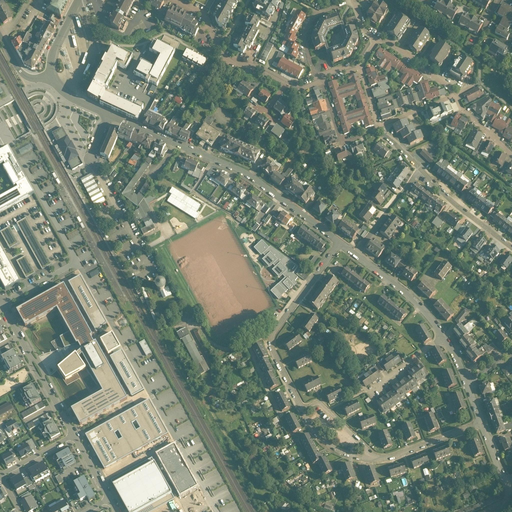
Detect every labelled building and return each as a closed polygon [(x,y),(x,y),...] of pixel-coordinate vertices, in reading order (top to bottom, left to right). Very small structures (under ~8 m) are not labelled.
[(70,1),(68,0),(52,0),(46,11),(52,14),(50,18),(53,19),(54,19),(55,16),(61,19),(70,1)] [(120,0),(115,10),(115,11),(117,12),(124,16),(126,17),(127,16),(135,0),(120,0)] [(164,3),(158,0),(150,0),(148,5),(160,11),(164,3)] [(194,0),(194,1),(199,4),(199,3),(205,7),(208,0),(214,0),(209,10),(212,16),(214,16),(215,14),(216,14),(220,6),(223,0),(194,0)] [(223,0),(220,6),(233,13),(232,12),(235,6),(236,7),(239,0),(223,0)] [(276,0),(269,0),(268,3),(265,1),(263,4),(257,1),(253,8),(257,10),(255,13),(261,16),(262,14),(270,19),(275,9),(276,10),(281,2),(276,0)] [(490,2),(486,0),(467,0),(486,10),(490,2)] [(453,8),(450,6),(451,5),(451,4),(452,3),(451,1),(450,2),(449,3),(448,3),(447,5),(445,3),(445,4),(439,1),(434,10),(437,12),(439,15),(441,16),(442,15),(446,17),(448,20),(450,21),(451,20),(453,21),(456,15),(458,12),(455,10),(452,8),(453,8)] [(379,2),(377,4),(375,3),(367,16),(369,17),(367,19),(376,25),(377,23),(379,24),(388,11),(386,10),(387,8),(379,2)] [(12,20),(3,3),(0,4),(0,18),(3,25),(12,20)] [(233,13),(220,6),(216,14),(215,14),(214,16),(216,18),(215,20),(217,25),(219,26),(218,27),(222,29),(223,28),(224,28),(233,13)] [(511,13),(511,10),(503,6),(497,16),(503,19),(511,24),(511,22),(511,13)] [(464,7),(460,9),(457,7),(455,10),(458,12),(456,15),(462,18),(464,15),(466,16),(468,13),(465,11),(464,7)] [(186,17),(171,9),(165,22),(180,30),(186,17)] [(124,16),(117,12),(115,16),(113,16),(112,16),(108,23),(112,25),(111,26),(119,31),(120,29),(123,31),(127,24),(126,23),(125,21),(122,19),(124,16)] [(306,17),(297,12),(294,18),(302,22),(306,17)] [(270,19),(262,14),(261,16),(260,18),(268,22),(270,19)] [(398,15),(396,19),(395,18),(388,29),(389,29),(387,33),(398,40),(409,22),(398,15)] [(466,16),(464,15),(462,18),(458,24),(460,25),(460,27),(462,28),(465,28),(469,30),(468,32),(471,33),(474,33),(477,35),(482,25),(477,22),(477,21),(470,17),(469,18),(466,16)] [(194,20),(187,16),(186,17),(180,30),(195,37),(198,30),(197,29),(199,26),(198,26),(197,29),(196,28),(198,25),(194,23),(193,22),(194,20)] [(335,16),(320,21),(311,39),(315,50),(325,47),(323,41),(320,40),(321,38),(323,39),(328,29),(329,29),(339,26),(338,21),(336,21),(335,16)] [(253,19),(249,17),(248,20),(247,19),(245,22),(246,23),(245,25),(249,27),(247,31),(245,30),(244,33),(245,33),(244,36),(254,41),(259,32),(256,30),(260,23),(256,21),(256,20),(253,18),(253,19)] [(302,22),(294,18),(291,23),(300,28),(302,22)] [(507,31),(511,24),(503,19),(499,26),(507,31)] [(56,29),(44,23),(43,25),(40,23),(39,26),(42,28),(40,31),(51,37),(56,29)] [(300,28),(291,23),(288,28),(297,33),(300,28)] [(507,31),(499,26),(495,34),(499,36),(507,41),(510,36),(507,34),(508,32),(507,31)] [(297,33),(288,28),(285,34),(287,35),(294,38),(297,33)] [(354,28),(344,31),(346,38),(348,39),(348,40),(347,39),(342,49),(343,49),(342,50),(341,49),(330,53),(332,58),(333,58),(335,62),(349,57),(358,40),(354,28)] [(421,30),(417,31),(408,44),(409,48),(417,53),(420,52),(429,39),(428,35),(421,30)] [(51,37),(40,31),(36,39),(40,41),(47,45),(51,37)] [(36,49),(35,50),(34,53),(29,51),(28,54),(27,53),(24,51),(25,49),(28,45),(32,37),(27,34),(25,40),(22,44),(21,47),(17,53),(24,66),(25,66),(25,67),(31,70),(32,70),(34,69),(35,69),(47,45),(40,41),(36,49)] [(294,38),(287,35),(285,40),(290,43),(293,45),(296,39),(294,38)] [(254,41),(244,36),(243,38),(242,37),(240,40),(241,41),(241,43),(237,41),(236,42),(235,42),(234,45),(233,47),(239,50),(238,51),(243,54),(245,51),(247,48),(249,49),(251,46),(252,46),(253,44),(252,44),(254,41)] [(36,49),(40,41),(36,39),(32,37),(28,45),(30,46),(36,49)] [(19,39),(12,43),(15,49),(17,53),(21,47),(22,44),(21,42),(22,41),(20,39),(19,39)] [(293,45),(290,43),(285,40),(282,46),(284,47),(290,50),(296,53),(299,47),(293,45)] [(507,49),(495,41),(491,48),(489,47),(486,51),(488,52),(495,57),(497,53),(503,56),(506,51),(507,49)] [(168,50),(161,46),(162,45),(155,42),(149,52),(159,57),(153,68),(141,62),(134,75),(146,81),(145,83),(148,84),(149,83),(157,87),(175,52),(169,49),(168,50)] [(449,50),(440,44),(430,60),(439,66),(440,66),(443,63),(444,62),(448,56),(447,56),(450,52),(449,50)] [(112,46),(92,83),(96,85),(95,87),(93,86),(88,97),(98,102),(99,101),(101,102),(100,104),(137,121),(141,112),(140,111),(141,110),(142,110),(143,108),(137,105),(136,107),(118,99),(119,97),(105,90),(113,76),(113,75),(117,66),(126,71),(133,57),(120,51),(120,52),(118,51),(119,50),(112,46)] [(388,55),(386,53),(385,53),(380,49),(375,56),(381,60),(377,66),(382,69),(391,56),(388,55),(389,55),(388,54),(388,55)] [(296,53),(290,50),(287,55),(296,60),(299,54),(296,53)] [(187,52),(182,60),(187,63),(192,54),(189,53),(187,52)] [(192,55),(192,54),(187,63),(192,65),(196,57),(194,56),(192,55)] [(393,58),(391,56),(382,69),(387,73),(392,65),(396,68),(400,63),(400,62),(396,60),(394,58),(393,58)] [(196,57),(192,65),(197,68),(201,60),(198,58),(197,57),(196,57)] [(461,57),(456,64),(454,65),(454,67),(455,67),(450,74),(461,82),(464,78),(465,79),(471,69),(470,69),(472,65),(461,57)] [(282,60),(282,59),(281,60),(280,63),(279,66),(277,68),(283,71),(287,62),(282,60)] [(201,60),(197,68),(202,70),(206,62),(203,61),(201,60)] [(293,65),(287,62),(283,71),(288,74),(293,65)] [(298,68),(293,65),(288,74),(293,77),(298,68)] [(408,68),(404,65),(404,66),(400,71),(401,71),(400,72),(404,75),(400,81),(405,84),(413,71),(411,70),(411,69),(410,70),(408,68),(408,67),(408,68)] [(303,71),(298,68),(293,77),(298,80),(303,71)] [(413,71),(405,84),(410,87),(414,80),(418,83),(422,77),(419,75),(418,75),(416,73),(413,71)] [(188,82),(192,84),(198,75),(194,73),(188,82)] [(384,76),(376,79),(374,73),(368,75),(367,75),(369,80),(369,81),(370,84),(371,87),(378,84),(386,82),(384,76)] [(353,84),(345,86),(347,92),(361,87),(359,84),(360,84),(358,77),(353,78),(352,76),(348,77),(349,80),(351,79),(353,84)] [(345,86),(337,89),(336,85),(337,84),(336,81),(333,82),(334,85),(329,86),(331,93),(333,96),(347,92),(345,86)] [(386,82),(378,84),(380,89),(372,91),(375,98),(377,97),(385,95),(383,91),(390,89),(387,82),(386,82)] [(247,86),(243,83),(240,87),(236,84),(232,89),(236,92),(238,90),(248,97),(253,90),(249,87),(250,86),(248,84),(247,86)] [(437,88),(430,91),(428,84),(422,86),(426,101),(439,97),(437,88)] [(419,93),(413,95),(415,103),(416,104),(420,103),(420,101),(422,100),(420,93),(423,92),(422,86),(421,86),(417,87),(419,93)] [(361,87),(347,92),(348,97),(356,95),(358,100),(357,100),(357,102),(360,102),(360,99),(364,98),(362,91),(361,87)] [(408,96),(402,98),(405,106),(405,107),(410,106),(409,105),(412,104),(409,96),(413,95),(411,89),(407,91),(408,96)] [(478,89),(469,93),(471,96),(467,98),(469,102),(483,95),(481,92),(481,91),(479,92),(478,89)] [(319,91),(310,94),(311,99),(306,101),(308,106),(313,105),(323,102),(321,96),(320,96),(319,91)] [(270,97),(263,92),(258,98),(265,104),(270,97)] [(347,92),(333,96),(334,100),(333,100),(335,107),(340,105),(341,108),(344,107),(343,104),(342,105),(340,100),(348,97),(347,92)] [(398,100),(392,102),(393,106),(395,111),(399,109),(399,108),(401,107),(399,100),(402,99),(402,98),(401,93),(396,94),(398,100)] [(386,102),(379,104),(379,107),(378,107),(379,111),(381,111),(388,108),(386,103),(392,101),(390,96),(385,98),(386,102)] [(489,98),(471,108),(475,112),(477,110),(480,112),(479,115),(483,119),(487,112),(491,104),(492,102),(489,98)] [(323,102),(313,105),(315,110),(310,112),(311,117),(312,117),(324,113),(323,110),(325,109),(325,107),(326,107),(324,101),(323,102)] [(287,107),(280,102),(274,109),(281,114),(286,108),(287,107)] [(366,102),(361,104),(360,102),(357,102),(358,105),(359,105),(361,110),(353,112),(355,118),(369,113),(368,109),(366,102)] [(501,109),(491,104),(487,112),(492,114),(489,120),(494,123),(498,114),(501,109)] [(443,105),(437,108),(437,109),(436,109),(435,109),(434,110),(433,110),(432,110),(426,112),(427,115),(424,117),(427,122),(430,121),(430,122),(436,119),(436,118),(440,116),(441,117),(447,114),(447,113),(444,108),(443,105)] [(389,112),(382,114),(383,116),(381,117),(383,121),(392,118),(390,112),(395,111),(393,106),(388,108),(389,112)] [(345,114),(344,110),(345,110),(344,107),(341,108),(342,110),(337,112),(339,118),(341,122),(355,118),(353,112),(345,114)] [(256,114),(248,108),(244,115),(251,120),(252,118),(256,114)] [(154,116),(148,113),(146,116),(147,116),(143,124),(149,127),(154,116)] [(324,113),(312,117),(313,121),(317,120),(319,126),(328,123),(326,117),(325,113),(324,113)] [(369,113),(355,118),(356,123),(364,121),(365,125),(364,125),(365,128),(373,126),(370,117),(369,113)] [(505,123),(501,121),(503,117),(498,114),(494,123),(492,127),(500,131),(499,133),(501,134),(503,129),(506,130),(508,127),(511,121),(507,119),(505,123)] [(154,116),(149,127),(156,129),(161,119),(154,116)] [(214,120),(208,116),(203,123),(205,125),(209,127),(214,120)] [(454,121),(451,126),(456,129),(461,119),(456,116),(454,121)] [(268,123),(260,117),(257,121),(256,124),(263,129),(268,123)] [(287,117),(286,118),(282,123),(289,129),(294,122),(287,117)] [(355,118),(341,122),(342,126),(341,126),(343,133),(348,131),(349,133),(352,133),(351,130),(350,130),(349,126),(356,123),(355,118)] [(168,122),(161,119),(156,129),(163,132),(168,122)] [(461,119),(456,129),(454,133),(459,136),(462,131),(463,131),(464,129),(468,122),(461,119)] [(406,121),(393,126),(397,134),(400,133),(400,132),(409,129),(409,128),(406,121)] [(328,123),(319,126),(321,132),(318,133),(320,137),(323,136),(331,134),(331,133),(330,130),(331,129),(329,123),(328,123)] [(209,127),(205,125),(204,126),(200,132),(200,131),(199,133),(197,137),(202,141),(201,142),(205,144),(205,143),(211,147),(219,135),(209,127)] [(171,127),(169,126),(165,133),(172,136),(175,128),(171,127)] [(135,132),(122,127),(119,133),(118,137),(130,142),(135,132)] [(272,133),(273,130),(268,127),(265,132),(270,136),(272,133)] [(284,133),(276,127),(273,130),(272,133),(279,139),(284,133)] [(409,129),(400,132),(400,133),(403,140),(407,138),(415,134),(412,127),(409,128),(409,129)] [(70,143),(67,137),(62,128),(52,134),(57,143),(60,149),(64,157),(65,157),(73,171),(83,165),(75,151),(76,151),(71,143),(70,143)] [(182,131),(175,128),(172,136),(178,139),(182,131)] [(119,133),(111,129),(100,155),(109,159),(118,137),(119,133)] [(184,132),(182,131),(178,139),(187,143),(190,135),(184,132)] [(482,136),(473,131),(467,144),(475,149),(478,144),(482,136)] [(145,137),(135,132),(130,142),(132,143),(141,147),(145,137)] [(334,132),(331,133),(331,134),(323,136),(324,142),(329,141),(330,145),(337,143),(334,132)] [(415,134),(407,138),(410,145),(423,140),(419,132),(415,134)] [(154,141),(145,137),(141,147),(137,152),(140,153),(143,148),(144,148),(144,149),(145,150),(146,150),(149,151),(154,141)] [(238,143),(226,138),(224,142),(223,145),(221,150),(224,151),(225,152),(227,153),(228,153),(232,155),(238,143)] [(165,146),(157,142),(153,153),(149,158),(154,160),(156,155),(161,156),(161,157),(161,158),(162,158),(163,158),(163,157),(165,152),(167,151),(167,150),(167,148),(165,147),(165,146)] [(485,144),(481,152),(489,155),(493,146),(486,142),(485,144)] [(248,148),(238,143),(232,155),(243,159),(248,148)] [(357,143),(353,145),(353,146),(350,147),(352,151),(354,157),(355,157),(357,156),(359,158),(360,159),(362,158),(363,157),(362,154),(361,152),(364,150),(361,143),(358,144),(357,143)] [(379,144),(374,151),(384,158),(385,157),(389,152),(379,144)] [(439,144),(430,156),(431,157),(433,159),(434,160),(443,148),(439,144)] [(0,152),(0,212),(33,194),(34,194),(9,148),(0,152)] [(260,153),(248,148),(243,159),(248,161),(248,163),(250,163),(251,163),(255,164),(256,160),(257,160),(258,157),(260,153)] [(344,149),(339,151),(334,153),(338,161),(345,158),(347,157),(345,152),(344,149)] [(430,156),(424,150),(420,154),(427,161),(431,157),(430,156)] [(137,152),(128,164),(135,167),(135,166),(137,163),(136,162),(138,157),(139,157),(140,154),(140,153),(137,152)] [(506,157),(498,153),(494,162),(497,163),(498,165),(501,167),(504,161),(506,157)] [(193,162),(187,160),(181,158),(180,162),(184,164),(183,165),(185,166),(184,168),(189,171),(193,162)] [(272,165),(267,160),(260,168),(264,171),(263,172),(266,174),(272,165)] [(146,162),(121,195),(138,207),(144,198),(153,187),(149,183),(141,193),(140,193),(137,196),(131,192),(150,165),(146,162)] [(198,165),(193,162),(189,171),(194,173),(195,173),(198,165)] [(444,162),(441,166),(438,164),(437,166),(435,165),(434,166),(435,167),(433,171),(441,177),(446,170),(449,167),(449,166),(444,162)] [(204,168),(198,165),(195,173),(194,173),(193,177),(198,179),(201,172),(204,168)] [(279,170),(272,165),(266,174),(268,176),(272,178),(276,173),(279,170)] [(406,170),(402,167),(402,168),(399,171),(396,170),(393,174),(403,181),(409,173),(406,170)] [(446,170),(441,177),(448,182),(453,175),(446,170)] [(225,177),(221,173),(218,177),(214,175),(212,179),(216,181),(215,181),(220,184),(225,177)] [(281,177),(276,173),(272,178),(271,180),(280,187),(287,177),(284,175),(285,175),(283,174),(281,177)] [(456,177),(453,175),(448,182),(454,187),(460,180),(463,176),(459,173),(456,177)] [(93,206),(104,200),(90,174),(79,180),(93,206)] [(393,174),(390,177),(393,179),(389,184),(396,189),(403,181),(393,174)] [(225,177),(220,184),(225,187),(227,185),(230,180),(225,177)] [(292,178),(287,185),(286,184),(285,185),(286,186),(285,188),(288,191),(288,192),(290,194),(298,184),(294,182),(295,181),(292,178)] [(460,180),(454,187),(461,193),(468,184),(464,182),(463,183),(460,180)] [(301,187),(298,184),(290,194),(293,196),(294,195),(297,198),(305,188),(302,186),(301,187)] [(241,188),(236,185),(233,189),(231,192),(236,195),(241,188)] [(383,188),(379,185),(374,191),(376,192),(385,199),(385,200),(390,193),(383,188)] [(425,191),(416,185),(411,192),(419,198),(425,191)] [(315,195),(305,187),(305,188),(297,198),(306,204),(309,200),(310,201),(315,195)] [(168,201),(167,202),(195,220),(198,214),(196,213),(197,212),(200,206),(191,200),(172,188),(169,193),(172,195),(171,196),(168,201)] [(246,191),(241,188),(236,195),(241,199),(242,196),(246,192),(246,191)] [(432,197),(425,191),(419,198),(426,204),(432,197)] [(476,194),(472,191),(466,199),(474,205),(479,198),(476,195),(476,194)] [(385,199),(376,192),(372,198),(371,199),(374,201),(380,206),(385,199)] [(153,193),(144,198),(148,205),(156,200),(153,193)] [(249,201),(247,203),(252,207),(257,199),(252,196),(249,201)] [(484,198),(481,196),(479,198),(474,205),(480,210),(485,203),(486,201),(483,199),(484,198)] [(432,197),(426,204),(425,205),(429,208),(430,207),(433,209),(439,202),(432,197)] [(138,207),(135,212),(131,214),(136,225),(141,223),(140,222),(143,221),(143,220),(149,217),(147,214),(151,212),(148,205),(144,198),(138,207)] [(261,203),(257,199),(252,207),(256,210),(258,207),(260,209),(260,208),(262,209),(265,205),(261,203)] [(324,204),(321,201),(319,204),(314,211),(317,213),(317,214),(320,216),(320,215),(320,216),(326,208),(322,205),(324,204)] [(445,207),(439,202),(433,209),(440,214),(445,207)] [(493,208),(485,203),(480,210),(488,215),(493,208)] [(270,209),(265,205),(262,209),(261,210),(266,214),(270,209)] [(374,209),(369,205),(364,212),(371,217),(376,211),(374,209)] [(334,214),(332,212),(330,214),(329,214),(325,219),(326,220),(333,225),(341,215),(337,211),(334,214)] [(371,217),(364,212),(359,218),(365,222),(367,223),(371,217)] [(283,213),(280,216),(275,213),(272,216),(278,220),(277,220),(282,224),(287,216),(283,213)] [(460,221),(450,213),(445,220),(455,228),(460,221)] [(506,221),(498,215),(493,222),(501,228),(506,221)] [(292,220),(287,216),(282,224),(287,227),(290,229),(289,230),(291,231),(294,227),(291,225),(293,223),(290,222),(292,220)] [(149,217),(143,220),(143,221),(146,227),(146,228),(153,224),(149,217)] [(392,217),(380,233),(389,240),(401,224),(392,217)] [(440,220),(436,218),(432,224),(435,226),(437,225),(436,225),(440,220)] [(52,265),(27,220),(17,225),(42,270),(52,265)] [(359,232),(345,221),(338,229),(344,234),(346,236),(352,240),(357,234),(359,232)] [(506,221),(501,228),(506,232),(511,225),(506,221)] [(251,230),(255,232),(259,225),(255,223),(251,230)] [(153,224),(146,228),(146,227),(141,230),(144,235),(155,229),(153,224)] [(314,237),(310,233),(308,231),(303,228),(298,235),(309,244),(314,237)] [(10,229),(1,234),(10,251),(19,245),(10,229)] [(472,234),(466,229),(461,235),(459,237),(458,240),(461,243),(463,240),(466,242),(472,234)] [(322,241),(319,240),(314,237),(309,244),(321,252),(326,245),(321,242),(322,241)] [(479,238),(472,247),(479,252),(486,243),(479,238)] [(373,240),(366,249),(378,259),(385,249),(373,240)] [(294,281),(295,282),(298,278),(293,274),(298,267),(270,247),(269,248),(262,241),(254,249),(257,252),(258,251),(262,255),(263,255),(265,257),(262,260),(266,264),(267,263),(271,267),(273,265),(275,268),(272,271),(275,274),(277,273),(280,277),(282,276),(285,278),(270,292),(278,300),(282,296),(281,295),(284,292),(285,293),(288,290),(289,291),(294,286),(291,283),(294,281)] [(1,248),(0,245),(0,280),(5,291),(20,282),(18,278),(2,248),(1,248)] [(499,252),(492,246),(487,253),(486,255),(489,257),(488,258),(487,259),(491,263),(499,252)] [(484,251),(478,259),(482,262),(485,259),(484,258),(486,255),(487,253),(484,251)] [(395,257),(391,255),(385,263),(394,270),(397,267),(400,262),(403,258),(397,254),(395,257)] [(26,256),(16,262),(26,279),(36,274),(26,256)] [(311,268),(318,259),(314,256),(307,265),(311,268)] [(511,260),(506,256),(502,261),(499,264),(506,269),(511,261),(511,260)] [(444,262),(434,275),(442,281),(451,268),(444,262)] [(351,272),(347,269),(341,276),(353,285),(358,277),(354,274),(352,272),(351,272)] [(411,269),(410,271),(408,269),(405,273),(402,276),(411,282),(417,274),(411,269)] [(90,274),(92,278),(100,274),(98,270),(90,274)] [(80,277),(69,283),(96,332),(107,324),(80,277)] [(329,277),(309,304),(312,307),(317,311),(320,307),(325,301),(332,292),(334,289),(333,289),(338,283),(333,279),(329,277)] [(365,282),(363,281),(358,277),(353,285),(364,293),(370,286),(365,283),(365,282)] [(436,293),(424,282),(418,289),(429,299),(436,293)] [(157,286),(156,287),(157,288),(157,289),(157,290),(158,291),(159,291),(160,292),(161,292),(162,295),(163,299),(167,297),(167,295),(164,290),(165,289),(165,288),(165,287),(164,286),(164,285),(163,284),(162,284),(161,283),(160,284),(158,284),(157,285),(157,286)] [(64,285),(16,312),(26,328),(57,310),(69,333),(60,338),(65,349),(78,345),(80,348),(81,351),(77,356),(76,355),(58,370),(66,381),(85,370),(99,389),(71,410),(81,426),(128,400),(64,285)] [(390,302),(388,300),(383,297),(378,304),(389,313),(394,306),(390,302)] [(454,316),(441,301),(434,307),(447,322),(454,316)] [(399,309),(394,306),(389,313),(400,322),(406,315),(401,311),(402,311),(399,309)] [(464,310),(459,317),(463,320),(465,317),(469,314),(464,310)] [(318,320),(311,315),(302,328),(309,333),(318,320)] [(463,320),(458,325),(459,326),(453,331),(460,341),(466,336),(468,335),(472,330),(475,327),(471,322),(470,323),(465,317),(463,320)] [(126,320),(120,322),(123,328),(129,325),(126,320)] [(475,327),(472,330),(475,334),(477,333),(477,332),(479,331),(479,330),(481,328),(483,326),(480,321),(475,327)] [(431,340),(423,326),(415,331),(424,344),(431,340)] [(185,329),(183,330),(179,332),(177,333),(181,340),(182,340),(189,336),(185,329)] [(199,330),(195,333),(206,355),(209,351),(199,330)] [(507,339),(500,331),(494,336),(501,344),(507,339)] [(112,334),(101,340),(108,355),(121,348),(112,334)] [(296,335),(284,344),(289,351),(302,342),(296,335)] [(201,358),(189,336),(182,340),(196,366),(204,361),(202,357),(201,358)] [(468,339),(466,336),(460,341),(459,342),(467,352),(473,347),(474,346),(472,344),(474,343),(470,338),(468,339)] [(268,358),(261,344),(253,348),(260,362),(266,359),(268,358)] [(11,345),(0,350),(0,356),(13,350),(11,345)] [(488,347),(486,345),(482,347),(486,352),(486,353),(488,354),(491,351),(488,347)] [(446,361),(438,347),(431,352),(438,366),(446,361)] [(482,347),(477,352),(473,347),(467,352),(465,353),(473,363),(481,357),(486,353),(486,352),(482,347)] [(2,358),(10,373),(22,366),(14,351),(2,358)] [(122,351),(110,358),(130,393),(142,386),(122,351)] [(309,354),(294,361),(298,369),(313,362),(309,354)] [(395,354),(388,359),(394,367),(401,362),(399,359),(395,354)] [(273,372),(266,359),(260,362),(258,363),(265,376),(272,373),(273,372)] [(382,364),(381,364),(385,370),(387,371),(394,367),(388,359),(382,364)] [(196,366),(195,366),(200,376),(209,371),(204,361),(196,366)] [(421,366),(420,365),(414,370),(421,380),(427,376),(425,373),(421,366)] [(511,368),(509,365),(502,371),(506,376),(511,371),(511,368)] [(374,370),(367,375),(372,382),(379,377),(378,375),(374,370)] [(421,380),(414,370),(408,374),(410,376),(416,384),(421,380)] [(450,371),(442,374),(448,389),(456,385),(450,371)] [(265,376),(264,376),(270,390),(278,386),(272,373),(265,376)] [(361,380),(360,380),(364,385),(366,387),(372,382),(367,375),(361,380)] [(416,384),(410,376),(404,380),(412,391),(411,391),(413,393),(417,391),(415,388),(417,387),(416,384)] [(316,378),(303,385),(307,393),(320,386),(316,378)] [(412,391),(404,380),(398,385),(406,395),(411,391),(412,391)] [(487,383),(482,385),(480,385),(481,387),(479,388),(482,396),(484,395),(491,393),(491,392),(493,391),(493,390),(494,390),(492,385),(491,384),(490,385),(491,387),(489,388),(488,385),(487,383)] [(33,385),(21,392),(23,396),(21,397),(26,405),(27,404),(30,408),(42,401),(33,385)] [(406,395),(398,385),(393,389),(394,391),(400,399),(406,395)] [(339,388),(325,395),(329,403),(343,396),(339,388)] [(400,399),(394,391),(389,395),(396,405),(402,401),(400,399)] [(290,408),(283,394),(275,398),(282,412),(290,408)] [(460,394),(451,397),(457,412),(465,409),(460,394)] [(396,405),(389,395),(383,399),(390,410),(396,405)] [(390,410),(383,399),(377,404),(380,408),(384,413),(384,414),(390,410)] [(149,400),(85,436),(104,470),(168,434),(149,400)] [(262,403),(265,408),(271,405),(269,400),(262,403)] [(493,400),(485,403),(488,411),(496,408),(493,400)] [(356,402),(343,408),(347,416),(360,410),(356,402)] [(0,408),(0,417),(13,410),(9,403),(0,408)] [(43,403),(22,414),(24,419),(45,408),(43,403)] [(252,414),(255,412),(254,409),(259,407),(257,404),(249,408),(252,414)] [(496,408),(488,411),(489,415),(490,419),(499,415),(496,408)] [(49,414),(28,426),(31,431),(52,419),(49,414)] [(433,414),(424,418),(430,433),(438,429),(433,414)] [(301,429),(294,415),(286,419),(293,433),(301,429)] [(499,415),(490,419),(492,422),(494,426),(502,423),(499,415)] [(373,416),(359,421),(362,430),(376,424),(373,416)] [(271,427),(279,425),(277,418),(269,419),(271,427)] [(60,436),(51,420),(39,426),(42,431),(39,432),(44,440),(45,439),(48,443),(60,436)] [(15,421),(6,426),(7,429),(10,434),(19,429),(15,421)] [(502,423),(494,426),(496,434),(505,431),(503,426),(502,423)] [(511,425),(511,423),(503,426),(505,431),(509,430),(508,430),(511,428),(511,425)] [(416,438),(410,424),(402,427),(407,441),(416,438)] [(387,432),(379,435),(384,449),(392,446),(387,432)] [(317,452),(308,435),(300,439),(313,464),(317,462),(321,460),(318,455),(319,455),(317,452)] [(509,439),(499,442),(500,445),(502,444),(505,451),(508,450),(507,450),(511,448),(511,447),(510,442),(509,439)] [(27,446),(30,451),(36,448),(32,440),(26,443),(27,446)] [(483,455),(477,440),(469,443),(475,458),(483,455)] [(27,446),(18,451),(22,458),(31,453),(30,451),(27,446)] [(448,447),(433,452),(436,461),(451,455),(448,447)] [(77,466),(67,448),(51,457),(57,469),(60,467),(63,474),(77,466)] [(11,454),(2,458),(7,466),(15,462),(13,458),(11,454)] [(425,455),(410,461),(413,469),(428,464),(425,455)] [(152,458),(111,481),(127,511),(152,511),(175,499),(152,458)] [(321,460),(317,462),(324,476),(332,472),(325,458),(321,460)] [(355,479),(349,464),(340,467),(346,482),(355,479)] [(42,465),(35,469),(42,481),(49,477),(42,465)] [(403,465),(388,470),(391,478),(406,473),(403,465)] [(379,482),(373,467),(365,470),(370,485),(379,482)] [(42,481),(35,469),(28,472),(35,484),(42,481)] [(60,475),(55,478),(59,485),(64,483),(60,475)] [(19,477),(9,482),(15,493),(25,488),(22,481),(19,477)] [(28,478),(22,481),(25,488),(26,489),(32,486),(28,478)] [(94,499),(83,478),(72,485),(79,497),(76,498),(79,503),(85,499),(87,503),(94,499)] [(397,492),(392,493),(393,496),(396,496),(398,504),(401,503),(399,497),(404,496),(403,491),(397,492)] [(476,506),(458,511),(474,511),(478,511),(501,499),(499,494),(476,506)] [(32,497),(24,501),(21,503),(26,511),(30,511),(38,508),(32,497)] [(57,505),(60,511),(69,511),(67,508),(65,505),(63,502),(57,505)] [(279,507),(284,511),(286,511),(291,506),(286,502),(284,504),(283,503),(279,507)]
